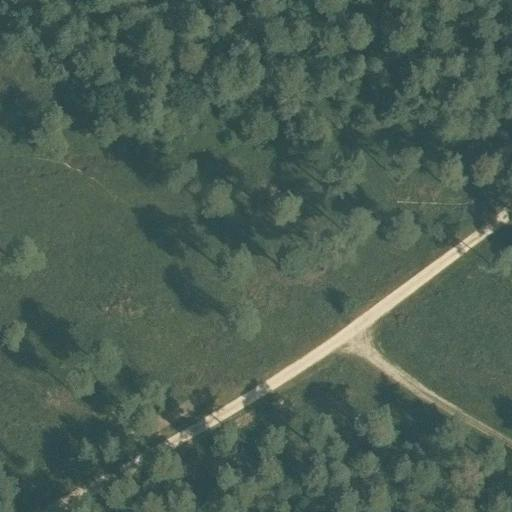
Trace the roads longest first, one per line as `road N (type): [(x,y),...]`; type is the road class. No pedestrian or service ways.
road 1 (track): [(511,214),(332,346),(77,511)]
road 2 (track): [(511,452),(332,346)]
